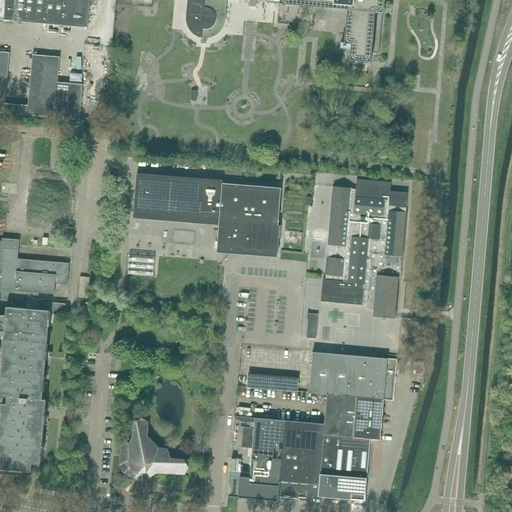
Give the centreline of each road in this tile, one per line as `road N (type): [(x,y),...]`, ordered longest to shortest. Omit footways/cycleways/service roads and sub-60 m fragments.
road 1 (tertiary): [(468,374),(490,123),(511,31)]
road 2 (unclassified): [(211,511),(226,337)]
road 3 (tertiary): [(468,374),(446,511)]
road 4 (tertiary): [(459,511),(468,374)]
